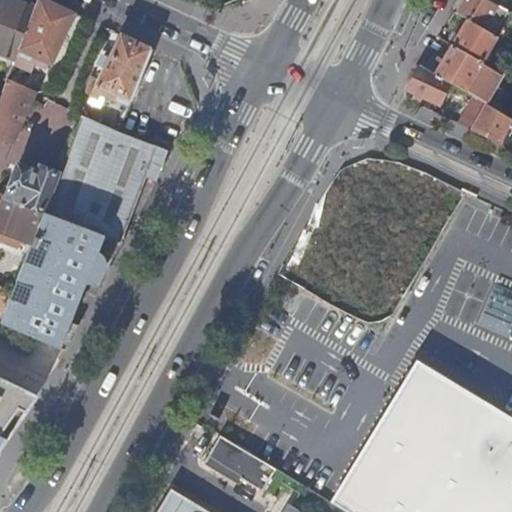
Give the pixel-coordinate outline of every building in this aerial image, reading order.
[(13,0),(0,0),(0,42),(20,50),(35,8),(13,0)] [(38,0),(35,8),(20,50),(14,65),(31,72),(34,64),(46,69),(49,63),(52,64),(74,14),(44,0),(38,0)] [(497,8),(482,0),(463,0),(456,15),(467,21),(493,37),(499,25),(490,20),(497,8)] [(503,42),(511,25),(511,16),(506,13),(499,25),(493,37),(497,39),(503,42)] [(481,64),(497,39),(493,37),(467,21),(451,47),(481,64)] [(153,49),(122,35),(90,97),(97,100),(99,96),(114,102),(117,94),(132,100),(153,49)] [(472,80),(481,64),(451,47),(434,75),(449,83),(464,93),(468,85),(472,80)] [(406,88),(407,90),(437,106),(449,83),(434,75),(420,66),(406,88)] [(497,78),(500,74),(494,71),(490,69),(487,73),(497,78)] [(8,81),(0,101),(0,132),(13,138),(34,93),(8,81)] [(458,125),(470,130),(483,104),(472,97),(458,125)] [(501,145),(511,122),(511,120),(483,104),(470,130),(501,145)] [(120,132),(82,115),(59,174),(58,174),(43,212),(80,226),(104,235),(122,242),(144,180),(147,181),(161,148),(120,132)] [(337,300),(383,191),(420,207),(414,221),(438,231),(461,178),(358,135),(296,282),(337,300)] [(169,151),(161,148),(147,181),(155,184),(169,151)] [(43,212),(58,174),(38,167),(36,172),(17,165),(1,207),(25,216),(29,207),(43,212)] [(39,221),(43,212),(29,207),(25,216),(39,221)] [(0,323),(64,351),(88,308),(73,300),(77,289),(83,291),(104,235),(80,226),(43,212),(0,323)] [(510,334),(511,324),(511,296),(491,291),(482,326),(510,334)] [(511,511),(511,418),(417,361),(333,503),(347,511),(511,511)] [(0,452),(35,398),(0,381),(0,452)] [(274,470),(219,437),(205,461),(225,473),(229,472),(261,491),(274,470)] [(206,511),(187,501),(166,488),(152,511),(206,511)]
